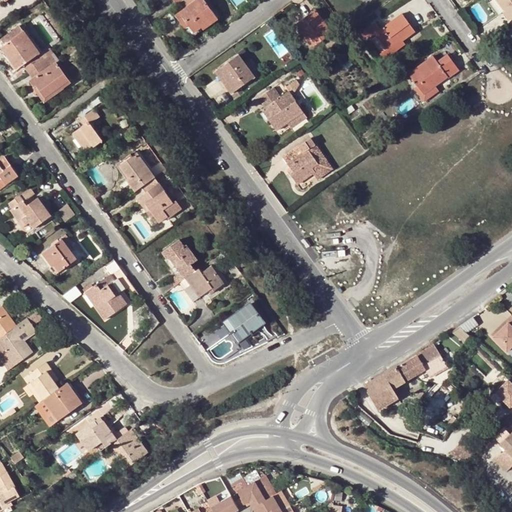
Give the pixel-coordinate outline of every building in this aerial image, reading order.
[(202,0),(198,0),(195,2),(181,12),(175,16),(181,24),(186,22),(188,25),(194,33),(201,29),(203,30),(217,20),(202,0)] [(195,2),(193,0),(182,0),(176,5),(181,12),(195,2)] [(500,7),(494,0),(493,0),(489,4),(494,11),(500,7)] [(511,0),(494,0),(500,7),(510,20),(511,18),(511,0)] [(315,11),(295,25),(311,48),(331,34),(315,11)] [(365,40),(373,35),(376,33),(379,36),(377,38),(386,50),(400,40),(402,41),(413,32),(401,15),(380,30),(375,23),(361,33),(365,40)] [(23,67),(27,72),(53,54),(50,49),(41,55),(20,26),(1,40),(5,45),(1,49),(17,71),(23,67)] [(405,46),(402,41),(400,40),(386,50),(380,55),(384,60),(405,46)] [(53,54),(27,72),(32,79),(29,82),(34,89),(37,87),(46,99),(61,88),(63,89),(70,85),(56,64),(59,62),(53,54)] [(408,74),(418,87),(421,84),(426,92),(447,78),(448,79),(458,72),(447,55),(437,63),(433,57),(408,74)] [(215,72),(220,79),(225,76),(235,91),(254,78),(238,56),(225,65),(219,69),(215,72)] [(217,65),(219,69),(225,65),(222,61),(217,65)] [(225,76),(220,79),(231,94),(235,91),(225,76)] [(421,84),(418,87),(423,94),(426,92),(421,84)] [(37,87),(34,89),(44,103),(63,89),(61,88),(46,99),(37,87)] [(259,100),(265,109),(272,118),(269,121),(276,131),(288,123),(302,113),(288,93),(280,98),(274,89),(259,100)] [(272,118),(265,109),(262,110),(269,121),(272,118)] [(93,110),(80,120),(83,125),(71,134),(83,151),(91,146),(93,148),(101,142),(89,125),(99,118),(93,110)] [(306,119),(302,113),(288,123),(291,129),(306,119)] [(283,158),(294,173),(295,175),(293,177),(298,185),(313,175),(315,173),(312,170),(319,165),(308,150),(315,145),(310,139),(283,158)] [(332,169),(315,145),(308,150),(319,165),(312,170),(315,173),(313,175),(317,180),(332,169)] [(119,166),(128,178),(130,182),(128,183),(134,192),(141,187),(145,193),(137,200),(142,207),(146,205),(150,211),(159,224),(166,219),(177,211),(136,154),(119,166)] [(4,157),(0,159),(0,189),(18,176),(4,157)] [(28,206),(24,201),(20,195),(8,203),(12,209),(10,211),(22,228),(29,223),(33,229),(51,216),(37,198),(31,203),(28,206)] [(75,214),(68,204),(57,211),(65,222),(75,214)] [(62,240),(42,254),(52,268),(54,267),(58,272),(76,259),(62,240)] [(183,270),(179,273),(169,280),(174,287),(185,279),(194,272),(190,265),(197,261),(186,246),(184,247),(179,241),(161,253),(166,260),(168,259),(173,265),(177,262),(183,270)] [(52,268),(42,254),(40,255),(54,275),(58,272),(54,267),(52,268)] [(108,276),(85,293),(104,320),(125,304),(110,283),(114,281),(110,275),(118,268),(113,260),(103,268),(108,276)] [(173,265),(179,273),(183,270),(177,262),(173,265)] [(194,272),(185,279),(189,286),(183,290),(192,302),(212,288),(213,291),(223,283),(212,267),(202,274),(198,269),(194,272)] [(250,305),(224,323),(231,333),(223,339),(232,350),(240,345),(238,342),(263,324),(250,305)] [(0,337),(15,327),(1,307),(0,307),(0,337)] [(511,315),(507,321),(509,323),(506,325),(494,337),(508,351),(511,347),(511,315)] [(459,326),(467,332),(478,325),(473,317),(459,326)] [(25,319),(15,327),(0,337),(0,344),(15,365),(21,360),(27,356),(31,353),(23,341),(35,332),(25,319)] [(509,323),(507,321),(492,335),(494,337),(506,325),(509,323)] [(462,342),(468,334),(467,332),(459,326),(444,337),(450,345),(458,339),(462,342)] [(364,385),(376,406),(386,400),(383,395),(392,389),(425,370),(430,378),(448,367),(434,344),(364,385)] [(27,356),(21,360),(24,364),(30,360),(27,356)] [(34,380),(30,383),(43,400),(59,389),(55,383),(47,372),(50,370),(46,364),(31,375),(34,380)] [(58,381),(50,370),(47,372),(55,383),(58,381)] [(511,382),(509,380),(497,393),(511,407),(511,382)] [(43,400),(30,383),(27,385),(40,403),(43,400)] [(59,389),(43,400),(57,420),(79,404),(73,396),(75,395),(67,383),(59,389)] [(392,389),(383,395),(386,400),(388,404),(397,398),(392,389)] [(73,396),(79,404),(81,403),(75,395),(73,396)] [(379,410),(388,404),(386,400),(376,406),(379,410)] [(70,426),(76,435),(95,420),(100,417),(94,409),(70,426)] [(95,420),(76,435),(88,451),(101,442),(106,448),(113,442),(128,432),(118,420),(107,427),(102,420),(98,424),(95,420)] [(128,432),(113,442),(130,465),(147,453),(131,430),(128,432)] [(511,433),(501,444),(506,450),(495,461),(506,472),(511,465),(511,433)] [(467,462),(478,452),(464,439),(450,455),(467,462)] [(61,455),(69,461),(74,456),(66,449),(61,455)] [(0,506),(10,501),(19,496),(6,472),(1,475),(0,472),(0,506)] [(273,495),(277,493),(267,476),(256,482),(255,481),(248,485),(238,491),(245,504),(246,503),(250,501),(251,503),(253,507),(254,506),(266,499),(273,495)] [(238,491),(248,485),(243,478),(232,484),(236,491),(238,491)] [(277,493),(273,495),(282,510),(290,505),(281,490),(277,493)] [(211,507),(221,502),(216,495),(208,500),(211,507)] [(278,511),(282,510),(273,495),(266,499),(254,506),(256,511),(278,511)] [(234,501),(231,496),(225,500),(221,502),(211,507),(213,509),(214,511),(234,511),(239,509),(238,508),(234,501)] [(244,505),(240,498),(234,501),(238,508),(244,505)] [(0,511),(13,505),(10,501),(0,506),(0,511)] [(332,511),(346,511),(348,506),(334,503),(332,511)]
